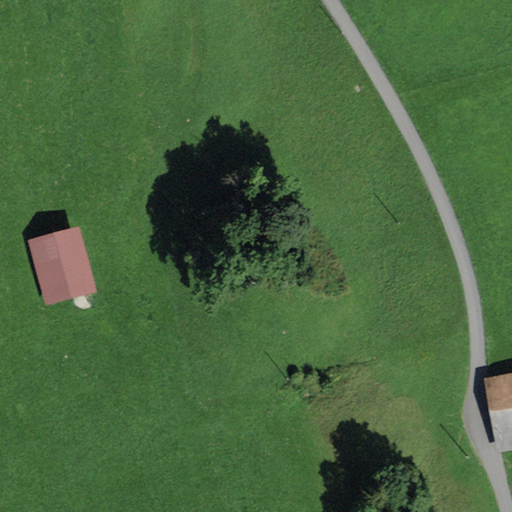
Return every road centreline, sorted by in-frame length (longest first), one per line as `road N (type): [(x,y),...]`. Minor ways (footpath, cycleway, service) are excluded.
road 1 (residential): [(508,511),(479,423),(472,293),(452,227),(412,136),(331,0)]
road 2 (track): [(107,272),(125,216),(194,74),(192,0)]
